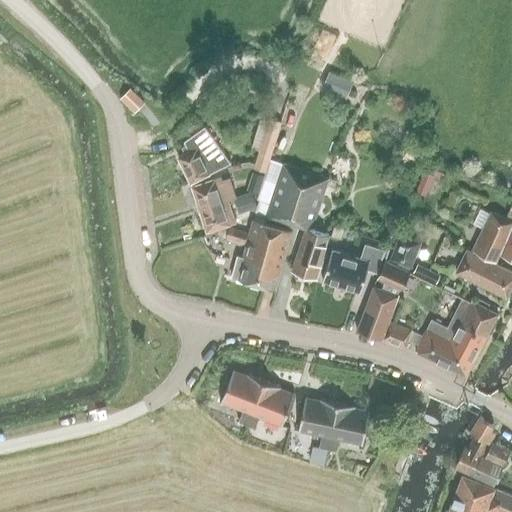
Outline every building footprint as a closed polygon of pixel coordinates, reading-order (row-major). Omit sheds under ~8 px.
[(329,70),(321,88),(346,99),(354,81),(329,70)] [(130,88),(120,98),(135,112),(144,102),(130,88)] [(255,169),(266,172),(270,160),(282,122),(270,118),(262,141),(264,142),(255,169)] [(189,151),(178,156),(191,183),(232,163),(205,126),(184,141),(189,151)] [(260,200),(270,204),(266,217),(294,226),(294,224),(306,228),(306,226),(312,228),(328,178),(283,163),(283,164),(270,160),(266,172),(257,200),(260,200)] [(234,170),(242,167),(241,163),(238,161),(233,162),(232,165),(234,170)] [(446,175),(428,168),(426,173),(423,172),(415,192),(425,196),(432,180),(443,184),(446,175)] [(264,175),(257,173),(251,192),(258,194),(264,175)] [(192,186),(199,209),(228,199),(235,196),(229,178),(222,180),(221,177),(192,186)] [(256,208),(251,193),(234,198),(239,213),(256,208)] [(236,222),(228,199),(199,209),(207,231),(236,222)] [(257,212),(254,219),(264,221),(266,217),(270,204),(260,200),(258,207),(257,212)] [(500,253),(504,243),(511,226),(511,221),(491,212),(482,232),(473,228),(466,241),(475,245),(473,250),(496,261),(500,253)] [(292,229),(264,221),(254,219),(253,218),(249,233),(229,227),(226,237),(247,244),(243,256),(238,255),(232,277),(275,289),(292,229)] [(329,234),(312,228),(306,226),(306,228),(292,270),(317,278),(325,252),(323,251),(329,234)] [(500,253),(511,258),(511,226),(504,243),(500,253)] [(334,227),(331,236),(340,239),(342,230),(334,227)] [(399,261),(397,266),(406,269),(408,265),(411,266),(415,256),(418,255),(420,249),(419,246),(420,242),(400,234),(390,258),(399,261)] [(331,249),(322,280),(360,292),(367,269),(377,272),(384,250),(365,244),(361,258),(331,249)] [(511,283),(511,271),(467,249),(456,271),(506,296),(511,283)] [(388,291),(396,294),(398,287),(400,288),(407,271),(385,260),(384,261),(384,260),(380,267),(377,273),(375,277),(383,280),(382,284),(380,288),(388,291)] [(430,271),(417,264),(413,273),(426,280),(430,271)] [(430,271),(426,280),(435,284),(439,275),(430,271)] [(380,288),(372,285),(357,329),(382,338),(397,295),(396,294),(388,291),(380,288)] [(486,335),(465,323),(475,301),(472,300),(471,302),(462,296),(447,327),(431,319),(423,335),(419,345),(416,351),(465,375),(486,335)] [(475,301),(465,323),(486,335),(498,313),(475,301)] [(407,339),(411,330),(389,321),(383,339),(404,347),(407,339)] [(411,330),(407,339),(419,345),(423,335),(411,330)] [(243,410),(239,421),(247,424),(264,380),(248,373),(247,375),(234,370),(235,369),(233,368),(220,402),(222,402),(243,410)] [(247,424),(255,427),(259,416),(280,424),(280,425),(282,426),(295,392),(293,392),(293,393),(280,388),(281,386),(264,380),(247,424)] [(306,396),(298,430),(300,431),(300,430),(322,435),(320,447),(328,448),(338,402),(320,398),(320,400),(307,397),(307,396),(306,396)] [(361,444),(363,444),(370,409),(368,409),(368,410),(355,407),(355,405),(338,402),(328,448),(336,450),(339,438),(361,443),(361,444)] [(485,456),(483,455),(495,432),(491,429),(494,425),(480,416),(470,431),(475,434),(468,447),(465,446),(455,467),(494,485),(510,450),(492,442),(485,456)] [(318,446),(314,463),(325,465),(328,448),(320,447),(318,446)] [(511,511),(511,494),(496,488),(496,490),(462,475),(448,511),(511,511)]
